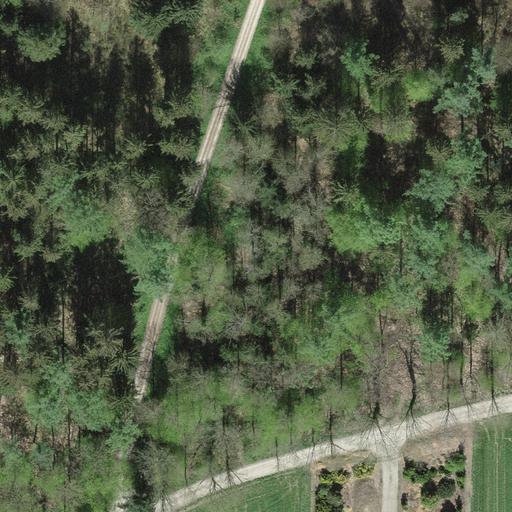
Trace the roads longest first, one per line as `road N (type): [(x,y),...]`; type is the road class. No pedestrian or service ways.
road 1 (track): [(116,511),(137,381),(256,0)]
road 2 (track): [(161,511),(286,464),(511,407)]
